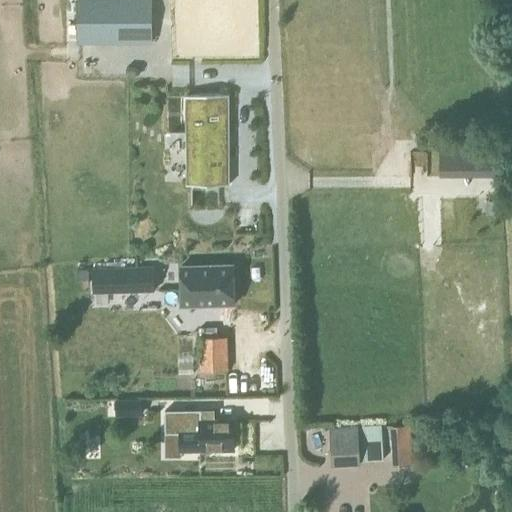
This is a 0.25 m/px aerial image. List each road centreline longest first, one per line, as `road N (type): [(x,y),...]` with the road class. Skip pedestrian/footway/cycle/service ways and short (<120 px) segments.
road 1 (unknown): [(284,184),(256,187),(248,177),(245,113),(258,80)]
road 2 (unknown): [(258,80),(181,70),(123,49)]
